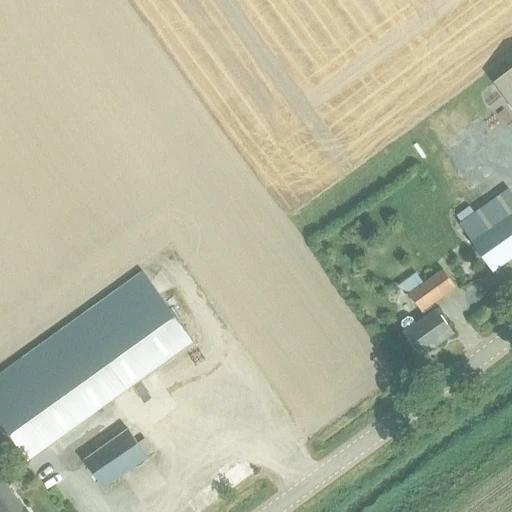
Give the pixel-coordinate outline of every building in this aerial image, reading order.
[(511,108),(511,73),(496,86),(511,108)] [(492,272),(511,258),(511,195),(509,190),(473,215),(460,224),(459,224),(492,272)] [(468,208),(456,217),(460,224),(473,215),(468,208)] [(411,289),(426,279),(420,270),(405,279),(411,289)] [(422,313),(432,305),(456,288),(443,270),(409,295),(422,313)] [(0,419),(30,461),(195,341),(144,272),(0,377),(0,419)] [(425,317),(415,324),(411,319),(408,318),(403,322),(402,325),(406,331),(403,333),(421,358),(454,334),(436,310),(432,305),(422,313),(425,317)] [(104,491),(148,460),(128,432),(84,462),(104,491)] [(23,511),(5,485),(0,488),(0,511),(26,511),(25,510),(23,511)]
